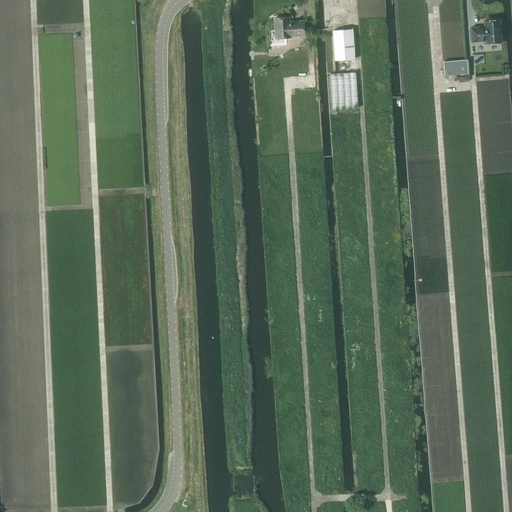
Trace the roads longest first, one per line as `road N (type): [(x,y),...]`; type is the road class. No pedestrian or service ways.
road 1 (unclassified): [(161,511),(176,482),(177,450),(159,59),(162,22),(174,0)]
road 2 (track): [(84,0),(109,511)]
road 3 (track): [(32,0),(53,511)]
road 4 (track): [(314,500),(388,496),(360,104)]
road 5 (track): [(505,511),(471,80)]
road 6 (track): [(468,511),(435,84)]
road 7 (track): [(314,511),(286,87)]
